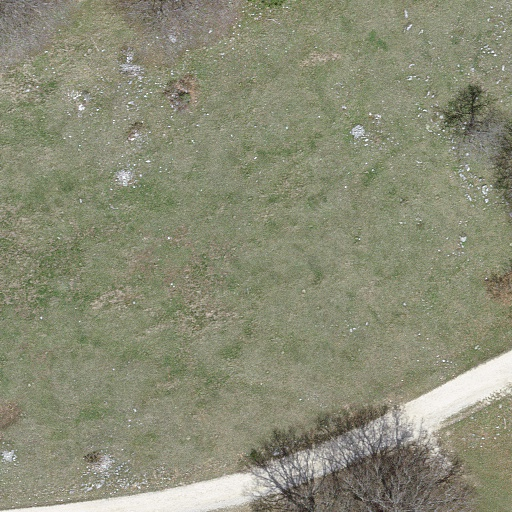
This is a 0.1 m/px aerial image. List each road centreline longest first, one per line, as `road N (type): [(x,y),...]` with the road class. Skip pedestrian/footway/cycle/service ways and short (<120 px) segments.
road 1 (track): [(105,511),(250,485),(393,428),(511,366)]
road 2 (track): [(393,428),(504,511)]
